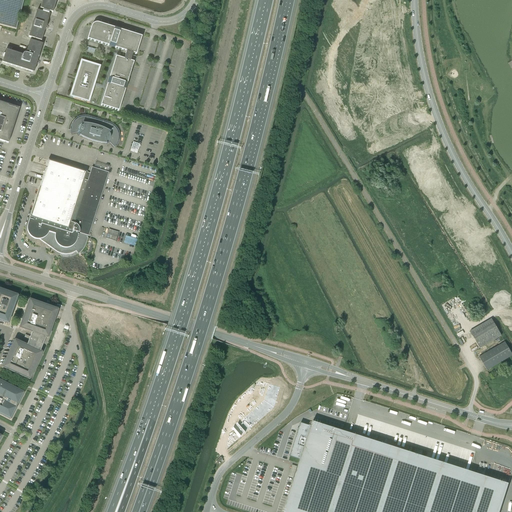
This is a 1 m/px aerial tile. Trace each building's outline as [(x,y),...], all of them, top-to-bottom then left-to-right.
[(0,0),(0,25),(16,30),(23,0),(0,0)] [(42,0),(40,8),(43,9),(49,11),(53,12),(56,0),(42,0)] [(37,10),(29,37),(41,41),(50,14),(48,14),(49,11),(43,9),(42,12),(37,10)] [(132,56),(133,54),(136,55),(142,37),(120,30),(114,28),(98,23),(97,23),(96,23),(95,23),(94,24),(93,24),(92,25),(91,26),(91,27),(87,39),(121,50),(119,58),(116,57),(100,106),(118,111),(125,90),(127,84),(134,62),(130,61),(131,60),(131,59),(134,60),(135,57),(132,56)] [(30,40),(26,53),(25,53),(24,54),(23,54),(23,55),(6,50),(2,63),(34,73),(43,44),(30,40)] [(102,52),(85,46),(83,50),(101,55),(102,52)] [(70,96),(69,96),(89,102),(88,101),(93,86),(94,86),(93,86),(94,83),(95,83),(94,83),(99,67),(81,61),(77,77),(75,77),(77,77),(76,80),(75,80),(74,80),(76,80),(71,96),(70,96)] [(0,140),(8,143),(19,108),(0,102),(0,140)] [(71,128),(71,130),(71,132),(71,134),(77,132),(78,134),(79,135),(78,136),(79,136),(81,137),(83,138),(86,139),(88,140),(90,141),(92,141),(94,142),(97,143),(99,143),(101,144),(104,144),(106,144),(106,145),(107,145),(106,144),(108,144),(110,142),(114,147),(115,146),(116,144),(117,143),(118,141),(118,139),(119,137),(119,136),(118,134),(118,132),(117,130),(115,127),(114,126),(112,125),(111,124),(109,123),(89,117),(87,117),(85,117),(83,117),(81,117),(80,117),(78,118),(76,119),(75,120),(74,122),(73,123),(72,125),(71,126),(71,128)] [(29,219),(27,226),(27,228),(27,231),(28,234),(29,236),(32,238),(34,239),(37,240),(40,240),(56,251),(58,252),(59,253),(61,254),(62,254),(64,254),(66,254),(67,254),(69,254),(70,254),(72,253),(73,252),(75,252),(76,251),(78,254),(80,253),(81,252),(82,251),(83,249),(84,248),(85,247),(85,245),(86,244),(108,173),(92,167),(90,173),(48,160),(30,218),(33,219),(33,220),(29,219)] [(116,241),(119,232),(108,229),(106,238),(116,241)] [(135,246),(138,239),(126,236),(124,243),(135,246)] [(0,289),(0,320),(8,324),(18,296),(0,289)] [(42,352),(40,352),(46,337),(48,338),(58,310),(45,305),(46,305),(42,304),(30,300),(20,328),(32,332),(30,337),(25,335),(24,337),(24,339),(28,341),(26,345),(15,340),(2,367),(14,373),(17,375),(18,374),(30,380),(42,352)] [(480,348),(501,336),(492,319),(470,332),(480,348)] [(487,370),(511,355),(511,354),(505,342),(479,358),(487,370)] [(23,393),(6,384),(0,380),(0,414),(10,419),(16,407),(15,407),(16,406),(17,404),(17,405),(18,405),(23,393)] [(264,400),(234,427),(242,435),(273,409),(275,406),(281,387),(269,384),(264,400)] [(301,423),(290,456),(300,460),(283,511),(499,511),(509,484),(312,421),(311,426),(301,423)] [(292,465),(288,477),(293,479),(297,467),(292,465)]
